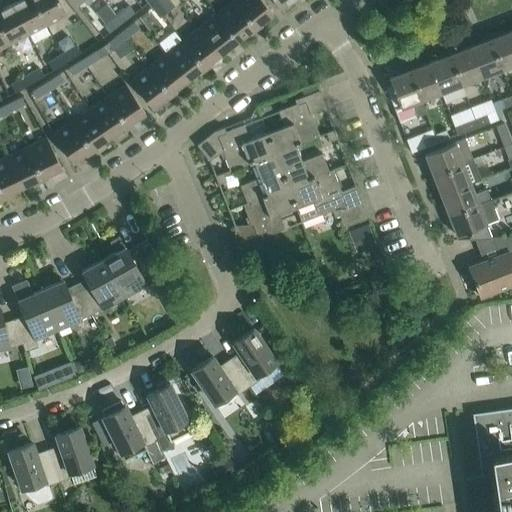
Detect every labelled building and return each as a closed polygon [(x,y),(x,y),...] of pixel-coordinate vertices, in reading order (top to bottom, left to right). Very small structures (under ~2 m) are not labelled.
[(46,23),(33,0),(17,0),(11,3),(26,34),(46,23)] [(58,0),(33,0),(46,23),(65,13),(58,0)] [(166,11),(157,0),(154,0),(149,4),(159,17),(166,11)] [(173,6),(168,0),(157,0),(166,11),(173,6)] [(255,28),(233,0),(231,0),(216,12),(237,40),(248,31),(249,32),(255,28)] [(261,0),(233,0),(255,28),(260,24),(259,22),(271,13),(261,0)] [(290,0),(272,0),(278,8),(290,0)] [(26,34),(11,3),(0,8),(0,30),(7,44),(26,34)] [(128,5),(115,15),(121,22),(134,12),(128,5)] [(237,40),(216,12),(199,26),(220,53),(237,40)] [(108,32),(121,22),(115,15),(103,25),(108,32)] [(133,21),(120,31),(125,38),(139,28),(133,21)] [(220,53),(199,26),(181,39),(204,68),(209,64),(208,62),(220,53)] [(511,63),(511,37),(509,31),(501,34),(500,30),(488,35),(501,68),(511,63)] [(112,48),(125,38),(120,31),(107,41),(112,48)] [(501,68),(488,35),(476,39),(477,43),(469,46),(481,76),(501,68)] [(204,68),(181,39),(164,53),(185,80),(197,71),(198,72),(204,68)] [(75,44),(61,53),(66,61),(80,52),(75,44)] [(481,76),(469,46),(461,49),(459,46),(448,50),(460,84),(481,76)] [(95,49),(81,58),(86,66),(100,57),(95,49)] [(460,84),(448,50),(436,55),(437,58),(429,62),(440,92),(444,101),(464,93),(460,84)] [(52,70),(66,61),(61,53),(47,62),(52,70)] [(185,80),(164,53),(147,66),(169,95),(175,90),(174,89),(185,80)] [(72,74),(86,66),(81,58),(67,67),(72,74)] [(440,92),(429,62),(420,65),(419,61),(407,66),(420,99),(428,96),(440,92)] [(169,95),(147,66),(130,80),(151,107),(163,97),(164,99),(169,95)] [(420,99),(407,66),(395,70),(397,74),(388,77),(391,85),(399,106),(394,108),(394,107),(393,107),(399,122),(425,112),(420,99)] [(38,67),(24,76),(28,83),(43,75),(38,67)] [(59,74),(45,82),(49,90),(64,82),(59,74)] [(14,92),(28,83),(24,76),(10,84),(14,92)] [(35,98),(49,90),(45,82),(31,90),(35,98)] [(125,84),(107,96),(127,126),(132,122),(131,121),(144,112),(125,84)] [(399,106),(391,85),(386,87),(386,86),(385,86),(393,107),(394,107),(394,108),(399,106)] [(283,125),(266,132),(273,152),(295,143),(295,144),(318,135),(310,112),(325,107),(318,90),(294,99),(295,103),(277,110),(283,125)] [(511,103),(511,97),(511,95),(499,99),(502,108),(511,103)] [(20,96),(5,103),(9,111),(24,104),(20,96)] [(127,126),(107,96),(88,108),(107,137),(120,129),(121,130),(127,126)] [(0,115),(9,111),(5,103),(0,105),(0,115)] [(107,137),(88,108),(70,120),(90,151),(96,146),(95,145),(107,137)] [(485,114),(474,118),(477,127),(489,122),(485,114)] [(477,127),(474,118),(453,126),(456,135),(477,127)] [(90,151),(70,120),(52,133),(71,161),(84,153),(85,154),(90,151)] [(252,160),(273,152),(266,132),(249,138),(243,123),(224,131),(223,127),(213,131),(196,144),(208,160),(216,154),(222,152),(229,169),(252,160)] [(336,137),(333,129),(325,132),(328,140),(336,137)] [(445,129),(433,134),(436,142),(448,138),(445,129)] [(498,135),(503,146),(511,143),(506,131),(498,135)] [(436,142),(433,134),(421,138),(425,147),(436,142)] [(46,136),(26,146),(41,179),(47,176),(46,174),(60,168),(46,136)] [(330,156),(343,154),(340,139),(328,141),(330,156)] [(424,164),(428,175),(462,162),(454,142),(424,153),(427,162),(424,164)] [(301,160),(295,144),(295,143),(273,152),(287,187),(328,171),(328,170),(321,153),(301,160)] [(511,166),(511,145),(511,143),(503,146),(511,167),(511,166)] [(41,179),(26,146),(6,155),(21,186),(34,180),(35,182),(41,179)] [(246,203),(287,187),(273,152),(252,160),(257,173),(260,172),(262,176),(239,185),(246,202),(246,203)] [(21,186),(6,155),(0,158),(0,194),(2,197),(8,194),(7,193),(21,186)] [(479,179),(471,159),(462,162),(428,175),(433,187),(436,186),(440,194),(470,183),(479,179)] [(363,205),(355,185),(340,191),(332,169),(328,170),(328,171),(287,187),(295,207),(301,221),(332,209),(334,216),(339,215),(339,214),(363,205)] [(214,175),(217,183),(225,180),(222,172),(214,175)] [(444,216),(490,198),(486,188),(474,193),(470,183),(440,194),(443,202),(439,204),(444,216)] [(278,213),(295,207),(287,187),(246,203),(246,202),(242,204),(249,223),(246,224),(233,225),(234,239),(260,238),(260,237),(284,228),(278,213)] [(486,223),(497,219),(490,198),(444,216),(448,228),(452,226),(455,235),(466,231),(467,233),(470,232),(472,238),(491,237),(486,223)] [(339,215),(343,226),(367,217),(363,205),(339,214),(339,215)] [(166,275),(145,237),(144,238),(146,242),(128,253),(118,235),(117,235),(118,237),(110,241),(116,251),(103,258),(124,297),(164,274),(165,276),(166,275)] [(511,235),(491,237),(498,254),(468,266),(479,296),(511,283),(511,258),(509,252),(511,250),(511,235)] [(234,239),(235,254),(261,252),(260,238),(234,239)] [(124,297),(103,258),(81,270),(89,285),(79,290),(91,314),(102,308),(103,309),(124,297)] [(91,314),(79,290),(69,295),(62,279),(40,289),(57,329),(80,320),(79,319),(91,314)] [(57,329),(40,289),(32,292),(26,280),(25,280),(26,282),(15,286),(19,298),(17,299),(24,315),(13,318),(21,343),(23,351),(37,346),(34,339),(57,329)] [(174,289),(160,297),(172,318),(186,311),(174,289)] [(0,312),(0,349),(8,348),(8,347),(21,343),(13,318),(2,322),(0,312)] [(241,355),(231,362),(247,386),(259,379),(255,374),(275,361),(253,328),(232,342),(241,355)] [(247,386),(231,362),(221,369),(212,355),(191,370),(213,403),(233,389),(236,394),(247,386)] [(71,362),(33,377),(38,390),(43,387),(48,386),(76,375),(71,362)] [(153,408),(142,413),(155,440),(161,451),(173,445),(170,440),(192,429),(186,418),(169,382),(146,394),(153,408)] [(155,440),(142,413),(131,419),(124,405),(101,416),(102,417),(113,439),(123,459),(146,448),(144,445),(155,440)] [(496,511),(511,511),(511,406),(471,412),(479,466),(490,465),(496,511)] [(102,417),(91,423),(102,444),(113,439),(102,417)] [(60,449),(48,453),(58,481),(71,476),(73,483),(96,476),(78,425),(55,434),(60,449)] [(58,481),(48,453),(36,457),(31,442),(7,450),(20,488),(22,487),(24,493),(36,502),(51,496),(47,485),(58,481)]
